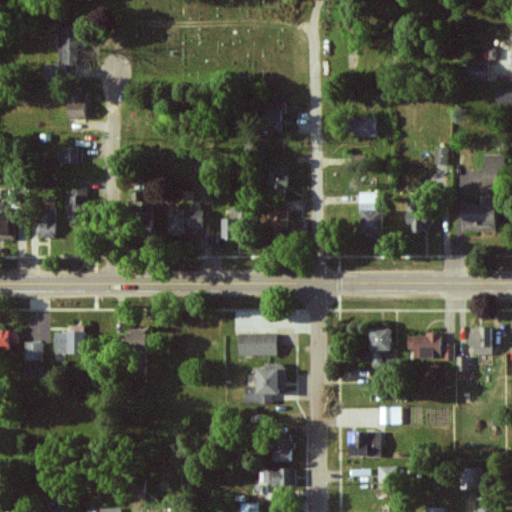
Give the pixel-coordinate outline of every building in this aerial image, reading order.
[(61,63),(46,63),(46,81),(62,80),(62,65),(86,65),(86,26),(61,26),(61,63)] [(490,81),(491,63),(470,62),(470,81),(490,81)] [(511,88),(499,88),(499,104),(511,103),(511,88)] [(70,119),(89,120),(90,93),(71,93),(70,119)] [(265,130),(284,130),(285,102),(266,102),(265,130)] [(357,137),(379,136),(379,117),(351,117),(352,128),(357,128),(357,137)] [(59,162),(84,163),(84,147),(60,146),(59,162)] [(449,164),(450,148),(436,148),(436,164),(449,164)] [(507,155),(486,154),(485,186),(506,187),(507,155)] [(290,166),(271,167),(271,192),(291,192),(290,166)] [(88,188),(70,188),(69,220),(88,221),(88,188)] [(384,193),(362,193),(363,235),(385,234),(384,193)] [(464,231),(499,232),(500,204),(465,203),(464,231)] [(410,224),(415,224),(415,233),(431,233),(432,205),(410,205),(410,224)] [(58,207),(40,207),(39,237),(57,237),(58,207)] [(206,233),(205,210),(173,211),(173,233),(206,233)] [(291,231),(291,210),(266,210),(265,222),(271,222),(271,231),(291,231)] [(0,240),(17,240),(17,214),(0,214),(0,240)] [(244,236),(244,217),(225,217),(224,236),(244,236)] [(58,331),(57,354),(87,354),(87,325),(72,325),(72,332),(58,331)] [(473,327),(472,354),(494,354),(494,327),(473,327)] [(390,328),(373,329),(374,384),(391,383),(390,328)] [(149,329),(128,329),(128,350),(149,350),(149,329)] [(0,351),(13,352),(13,344),(20,344),(21,331),(0,330),(0,351)] [(457,344),(443,343),(444,332),(427,332),(427,336),(410,336),(409,349),(417,349),(416,358),(456,359),(457,344)] [(279,334),(241,334),(241,356),(279,355),(279,334)] [(44,363),(45,342),(27,342),(26,376),(40,376),(40,363),(44,363)] [(459,357),(459,371),(469,371),(469,356),(459,357)] [(247,404),(274,404),(274,395),(286,395),(287,365),(260,365),(260,386),(247,386),(247,404)] [(382,407),(382,424),(403,424),(403,407),(382,407)] [(383,457),(384,432),(351,431),(351,456),(383,457)] [(276,461),(293,461),(293,449),(277,448),(276,461)] [(297,485),(297,467),(263,469),(263,486),(297,485)] [(381,484),(397,484),(397,467),(381,467),(381,484)] [(463,490),(485,489),(485,467),(463,468),(463,490)] [(241,511),(260,511),(260,503),(242,504),(241,511)]
